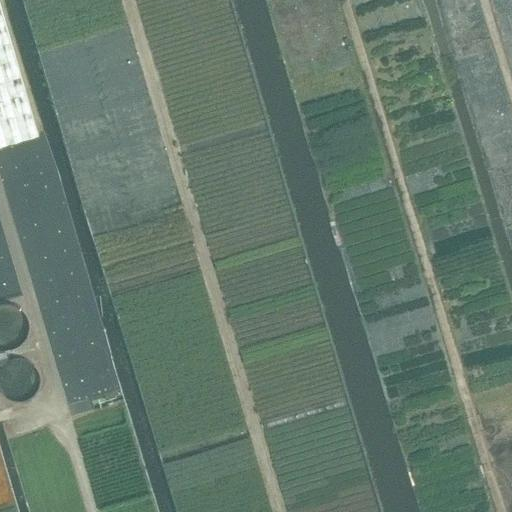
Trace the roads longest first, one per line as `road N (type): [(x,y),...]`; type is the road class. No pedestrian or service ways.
road 1 (track): [(0,220),(86,511),(277,511),(126,0)]
road 2 (track): [(494,511),(340,0)]
